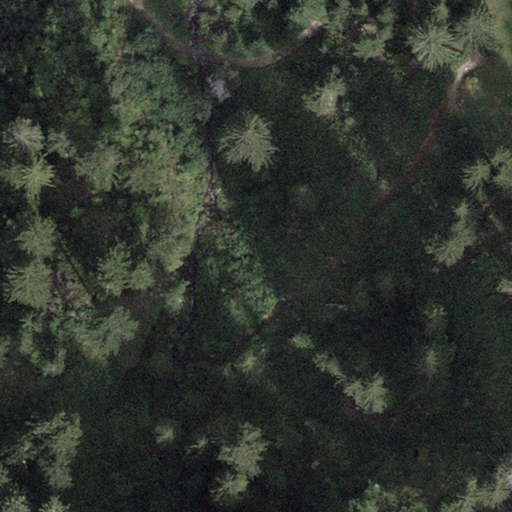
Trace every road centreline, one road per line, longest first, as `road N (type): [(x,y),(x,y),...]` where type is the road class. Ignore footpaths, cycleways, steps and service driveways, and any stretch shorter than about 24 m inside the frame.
road 1 (track): [(131,0),(166,38),(215,54),(259,50),(295,34),(330,0)]
road 2 (track): [(412,0),(423,33),(479,52),(448,83),(460,114),(511,112)]
